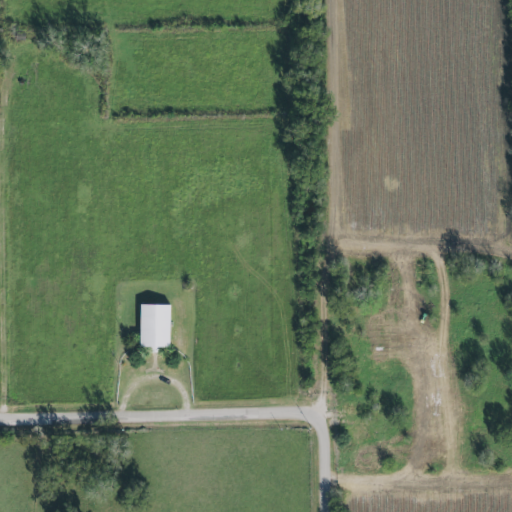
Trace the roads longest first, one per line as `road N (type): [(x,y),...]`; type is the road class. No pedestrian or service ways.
road 1 (residential): [(328,0),(331,511)]
road 2 (residential): [(328,411),(0,414)]
road 3 (residential): [(330,263),(511,261)]
